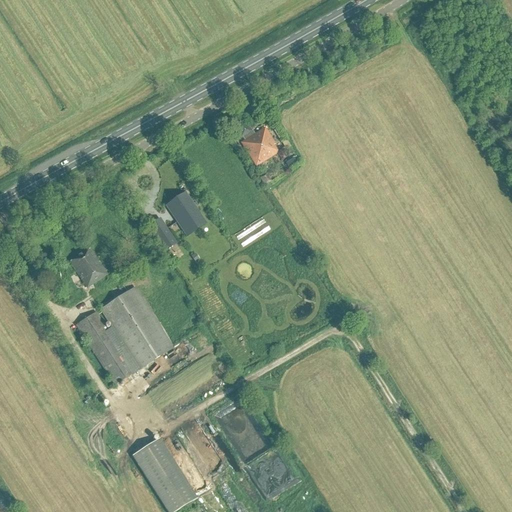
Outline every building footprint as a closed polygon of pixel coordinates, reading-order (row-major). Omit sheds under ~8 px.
[(256,168),(278,154),(273,146),(275,145),(264,129),(254,135),(252,132),(251,132),(248,127),(246,128),(240,119),(233,123),(234,125),(232,127),(240,139),(244,137),(246,140),(241,144),(256,168)] [(295,158),(285,164),(288,169),(298,162),(295,158)] [(272,182),(266,174),(259,179),(265,187),(272,182)] [(180,196),(163,207),(179,231),(196,220),(180,196)] [(176,245),(166,230),(155,237),(165,252),(176,245)] [(89,249),(69,263),(87,289),(107,276),(89,249)] [(194,262),(199,259),(195,254),(191,257),(194,262)] [(134,289),(100,311),(111,328),(107,331),(95,313),(75,326),(114,387),(173,349),(134,289)] [(217,416),(230,409),(226,403),(209,413),(217,427),(221,425),(217,416)] [(132,457),(167,511),(176,511),(197,499),(160,440),(132,457)]
